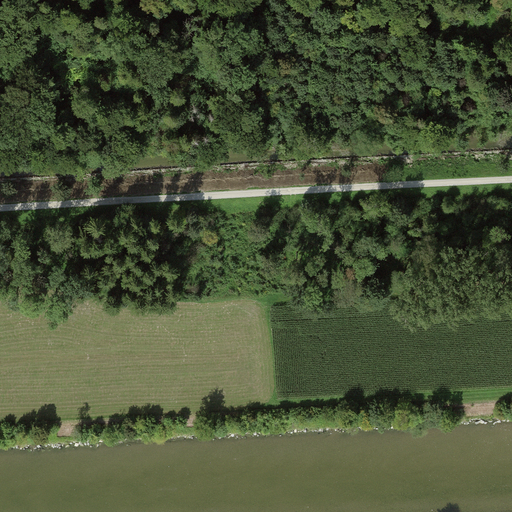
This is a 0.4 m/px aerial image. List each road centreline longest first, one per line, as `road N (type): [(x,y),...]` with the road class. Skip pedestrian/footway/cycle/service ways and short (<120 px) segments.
road 1 (track): [(511,389),(0,422)]
road 2 (track): [(511,180),(0,208)]
